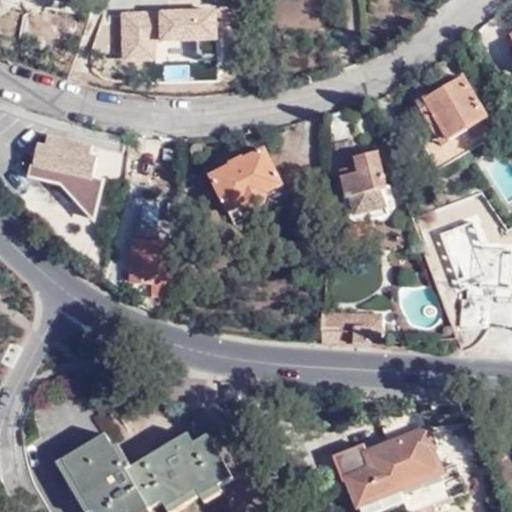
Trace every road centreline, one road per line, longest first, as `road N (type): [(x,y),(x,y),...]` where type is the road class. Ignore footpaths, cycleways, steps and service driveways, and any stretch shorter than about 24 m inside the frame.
road 1 (primary): [(511,377),(221,355),(133,327),(68,291)]
road 2 (residential): [(97,106),(191,113),(346,94),(471,26),(495,0)]
road 3 (residential): [(0,459),(6,404),(68,291)]
